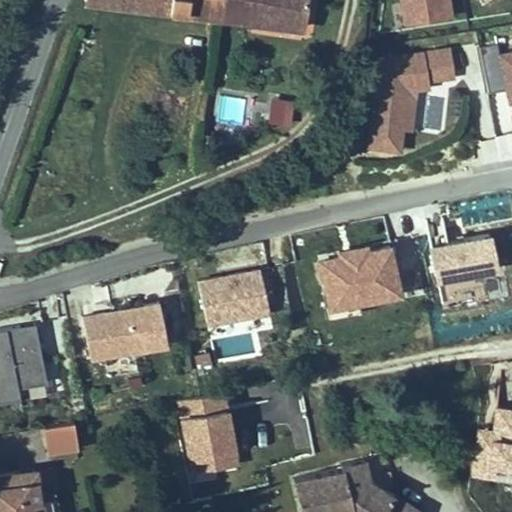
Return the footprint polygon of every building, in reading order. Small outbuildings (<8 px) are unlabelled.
[(173,16),(175,0),(90,0),(89,4),(173,16)] [(175,0),(173,16),(227,23),(231,0),(175,0)] [(231,0),(227,23),(309,34),(313,0),(231,0)] [(451,0),(399,0),(403,22),(454,13),(451,0)] [(489,86),(504,82),(493,44),(479,48),(489,86)] [(425,83),(424,78),(450,74),(446,47),(379,57),(367,142),(396,146),(405,87),(425,83)] [(511,51),(502,54),(510,99),(511,98),(511,51)] [(290,119),(291,94),(268,93),(267,118),(290,119)] [(494,235),(435,245),(440,277),(500,267),(494,235)] [(333,304),(400,291),(391,245),(324,258),(333,304)] [(262,270),(200,282),(209,324),(270,311),(262,270)] [(160,303),(82,317),(90,358),(167,344),(160,303)] [(45,384),(35,329),(20,332),(19,327),(0,330),(0,403),(20,400),(18,389),(45,384)] [(209,351),(195,355),(198,370),(213,367),(209,351)] [(172,401),(188,471),(241,459),(225,389),(172,401)] [(511,401),(494,400),(491,423),(475,422),(469,472),(492,474),(493,462),(511,463),(511,401)] [(75,424),(43,429),(47,456),(78,452),(75,424)] [(345,468),(295,477),(301,511),(387,511),(398,496),(373,481),(369,459),(344,464),(345,468)] [(41,484),(55,482),(54,464),(39,465),(41,484)] [(0,511),(42,511),(36,469),(0,474),(0,511)] [(421,511),(398,496),(387,511),(421,511)]
